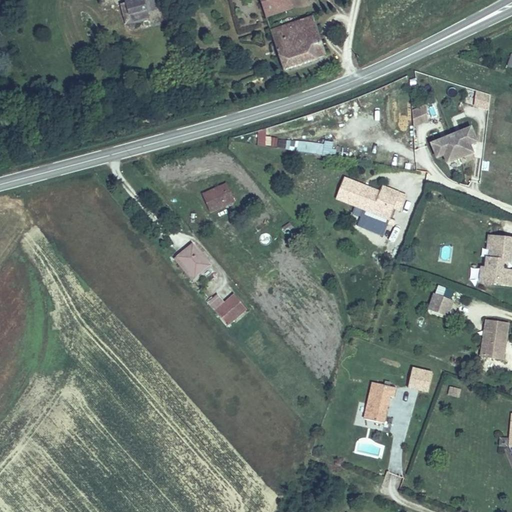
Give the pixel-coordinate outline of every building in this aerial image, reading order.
[(149,0),(134,0),(135,1),(126,3),(130,21),(145,17),(144,12),(152,10),(149,0)] [(291,0),(263,0),(269,18),(295,10),(291,0)] [(288,71),(329,58),(316,18),(274,32),(288,71)] [(472,106),(487,110),(492,94),(477,90),(472,106)] [(426,106),(411,108),(414,125),(429,122),(426,106)] [(460,162),(473,156),(467,143),(474,140),(467,127),(429,144),(435,158),(442,155),(445,163),(458,157),(460,162)] [(266,129),(258,129),(258,147),(267,147),(266,129)] [(269,145),(277,147),(279,138),(271,137),(269,145)] [(297,141),(297,153),(335,154),(335,142),(297,141)] [(373,203),(390,208),(396,193),(378,187),(376,193),(340,181),(333,201),(370,214),(373,203)] [(211,212),(235,201),(226,183),(203,194),(211,212)] [(398,211),(403,196),(396,193),(390,208),(398,211)] [(387,220),(390,208),(373,203),(370,214),(387,220)] [(511,285),(511,238),(498,237),(497,250),(500,251),(499,261),(496,261),(495,271),(491,271),(489,284),(511,285)] [(211,266),(193,244),(179,255),(197,277),(211,266)] [(479,281),(479,267),(470,267),(469,281),(479,281)] [(453,316),(458,301),(438,295),(433,309),(453,316)] [(217,312),(229,325),(247,310),(235,297),(217,312)] [(503,354),(509,354),(511,335),(511,325),(491,322),(490,328),(499,330),(498,335),(488,341),(486,356),(501,359),(503,354)] [(432,367),(412,364),(409,383),(428,387),(432,367)] [(389,399),(392,388),(386,386),(387,383),(383,382),(381,385),(372,382),(360,417),(377,423),(385,398),(389,399)]
